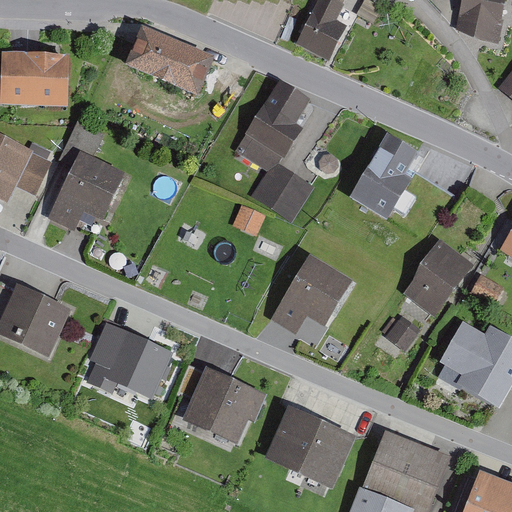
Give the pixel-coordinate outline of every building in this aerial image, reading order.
[(321,0),(297,48),(329,64),(346,31),(336,26),(345,9),(343,8),(347,0),(321,0)] [(507,0),(463,0),(456,33),(475,44),(499,49),(507,0)] [(216,68),(142,36),(126,74),(199,105),(216,68)] [(70,63),(2,60),(0,108),(0,111),(68,114),(70,63)] [(511,75),(499,92),(511,102),(511,75)] [(310,107),(280,87),(235,156),(268,175),(279,169),(282,163),(285,164),(304,134),(296,128),(310,107)] [(106,139),(78,125),(59,164),(73,171),(48,223),(75,236),(77,231),(84,218),(103,227),(125,182),(92,166),(106,139)] [(28,155),(0,141),(0,204),(8,209),(17,190),(37,200),(53,166),(47,163),(51,155),(33,146),(28,155)] [(419,162),(387,143),(349,205),(387,228),(412,186),(406,182),(419,162)] [(314,191),(279,169),(268,175),(252,199),(292,225),(314,191)] [(266,220),(242,209),(232,230),(257,241),(266,220)] [(511,236),(500,254),(511,261),(511,236)] [(475,271),(440,245),(421,272),(414,287),(404,298),(436,322),(475,271)] [(354,289),(310,261),(271,324),(296,339),(307,322),(326,334),(354,289)] [(506,292),(481,278),(470,297),(495,311),(506,292)] [(72,316),(17,291),(0,327),(0,340),(50,364),(72,316)] [(422,334),(403,319),(397,327),(391,322),(382,334),(388,338),(385,341),(404,356),(422,334)] [(175,360),(106,328),(89,364),(96,367),(87,386),(112,398),(116,390),(153,408),(175,360)] [(485,341),(463,328),(440,368),(462,381),(457,390),(500,415),(511,393),(511,346),(490,333),(485,341)] [(267,403),(205,375),(181,426),(238,452),(250,427),(254,429),(267,403)] [(357,446),(289,415),(266,465),(333,496),(357,446)] [(432,511),(451,464),(386,438),(363,494),(407,511),(432,511)] [(511,511),(511,493),(479,480),(465,511),(511,511)] [(407,511),(363,494),(360,493),(352,511),(407,511)]
